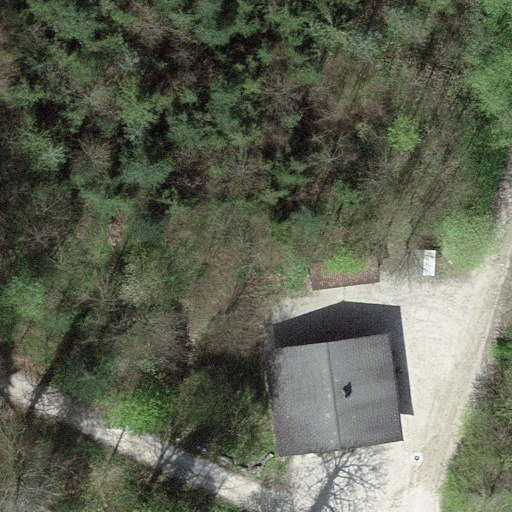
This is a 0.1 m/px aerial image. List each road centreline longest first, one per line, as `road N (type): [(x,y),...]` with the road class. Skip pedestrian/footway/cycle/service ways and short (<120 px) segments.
road 1 (track): [(511,193),(440,445),(429,511)]
road 2 (track): [(287,511),(0,376)]
